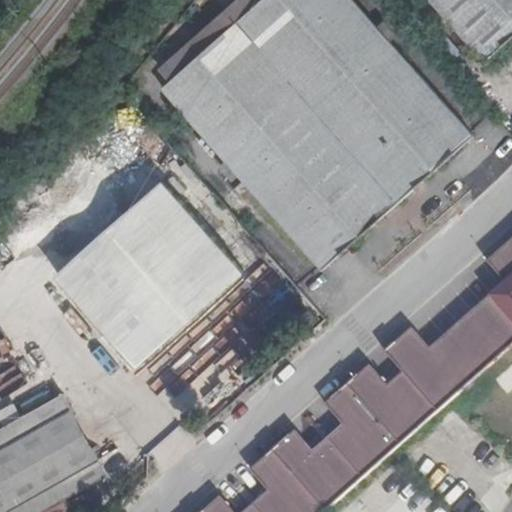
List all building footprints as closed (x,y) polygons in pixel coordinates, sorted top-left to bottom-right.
[(473,139),(412,68),(398,80),(292,0),(268,0),(267,1),(240,25),(167,90),(323,270),(344,253),(473,139)] [(218,0),(240,25),(267,1),(266,0),(218,0)] [(412,68),(351,0),(292,0),(398,80),(412,68)] [(485,0),(431,0),(455,28),(485,0)] [(511,0),(487,0),(457,28),(465,37),(461,42),(469,53),(476,48),(487,61),(511,38),(511,0)] [(168,186),(62,281),(142,370),(246,277),(168,186)] [(511,243),(482,270),(500,291),(427,355),(409,335),(382,359),(401,379),(386,393),(367,372),(323,411),(341,432),(311,459),(293,438),(248,478),(267,498),(251,511),(225,511),(218,504),(209,511),(330,511),(384,464),(464,394),(511,351),(511,243)] [(179,382),(175,385),(193,411),(248,373),(219,331),(168,366),(179,382)] [(0,432),(0,511),(48,511),(70,500),(69,497),(62,485),(80,475),(99,463),(62,398),(0,432)] [(86,488),(80,475),(62,485),(69,497),(86,488)] [(75,511),(70,502),(51,511),(75,511)]
